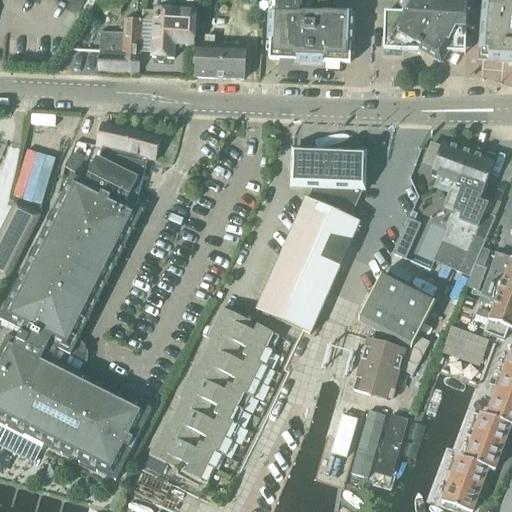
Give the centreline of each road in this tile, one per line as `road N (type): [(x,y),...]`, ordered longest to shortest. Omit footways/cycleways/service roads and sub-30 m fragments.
road 1 (unknown): [(196,103),(89,329),(102,364),(117,372),(136,371),(170,343),(277,106)]
road 2 (secondary): [(0,95),(511,109)]
road 3 (unknown): [(440,109),(422,126),(224,511)]
